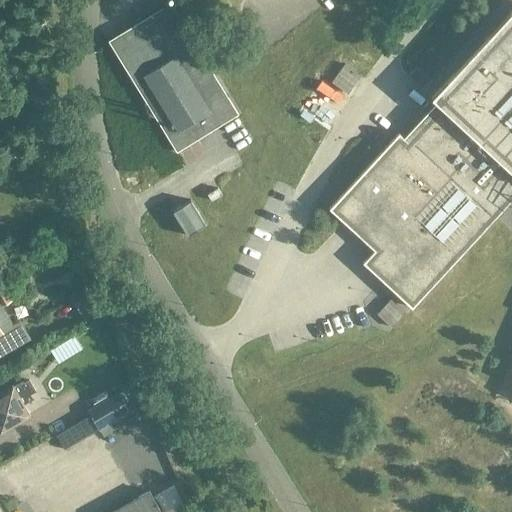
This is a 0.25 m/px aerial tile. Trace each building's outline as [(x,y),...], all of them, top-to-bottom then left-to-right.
[(196,45),(170,4),(169,4),(174,11),(155,23),(150,16),(110,41),(109,40),(108,41),(134,82),(155,115),(168,136),(167,136),(176,152),(238,114),(229,98),(228,99),(195,45),(196,45)] [(399,133),(381,152),(329,208),(374,250),(363,262),(377,275),(379,272),(385,278),(383,281),(412,307),(511,198),(511,9),(431,97),(444,109),(411,144),(399,133)] [(407,75),(422,89),(431,80),(416,66),(407,75)] [(207,196),(211,202),(221,195),(218,189),(207,196)] [(206,225),(191,200),(172,211),(188,236),(206,225)] [(79,311),(102,296),(92,281),(69,295),(79,311)] [(0,287),(0,355),(28,340),(19,324),(12,328),(1,307),(13,301),(4,285),(0,287)] [(377,313),(392,327),(405,312),(390,298),(377,313)] [(24,384),(23,382),(12,388),(0,395),(0,430),(1,432),(29,416),(23,406),(33,400),(31,395),(37,392),(30,381),(24,384)] [(132,412),(120,392),(88,411),(100,432),(132,412)] [(160,511),(149,491),(112,511),(160,511)]
